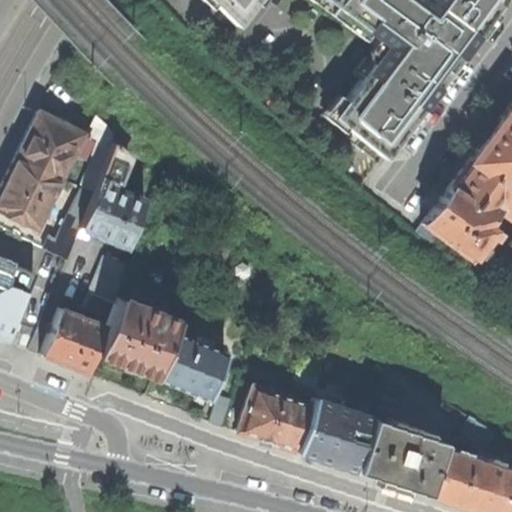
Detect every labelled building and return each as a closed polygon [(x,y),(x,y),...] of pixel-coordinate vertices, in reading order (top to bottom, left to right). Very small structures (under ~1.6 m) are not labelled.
[(208,0),(236,26),(254,0),(324,0),(384,44),(331,116),(382,157),(435,85),(498,0),(208,0)] [(511,98),(503,111),(498,117),(511,127),(511,98)] [(26,133),(16,155),(60,176),(82,131),(38,109),(26,133)] [(89,165),(100,169),(112,140),(116,131),(97,113),(86,132),(97,139),(88,164),(89,165)] [(484,136),(477,145),(501,163),(499,166),(511,175),(511,127),(498,117),(484,136)] [(100,169),(97,179),(114,186),(127,155),(112,140),(100,169)] [(497,207),(511,218),(511,175),(499,166),(501,163),(477,145),(462,167),(431,208),(415,229),(463,263),(469,255),(470,256),(488,233),(492,235),(496,229),(486,221),(497,207)] [(0,186),(0,211),(35,228),(60,176),(16,155),(3,181),(0,186)] [(97,179),(100,169),(89,165),(80,186),(92,191),(97,179)] [(143,173),(139,187),(147,190),(150,180),(143,173)] [(144,197),(114,186),(97,179),(92,191),(78,225),(125,244),(144,197)] [(60,238),(71,243),(78,225),(92,191),(80,186),(60,238)] [(65,256),(71,243),(60,238),(48,233),(43,246),(65,256)] [(205,243),(197,262),(219,270),(226,251),(205,243)] [(0,309),(16,316),(36,270),(0,255),(0,309)] [(90,291),(114,301),(117,294),(126,271),(92,258),(80,287),(90,291)] [(109,315),(114,301),(90,291),(85,305),(109,315)] [(122,363),(152,375),(170,328),(175,317),(117,294),(114,301),(109,315),(105,324),(94,352),(122,363)] [(86,370),(94,352),(105,324),(58,305),(40,352),(64,361),(86,370)] [(0,336),(6,339),(16,316),(0,309),(0,336)] [(178,385),(206,396),(224,350),(170,328),(152,375),(178,385)] [(266,438),(295,448),(310,401),(251,381),(236,428),(266,438)] [(208,419),(221,423),(230,397),(216,393),(208,419)] [(324,457),(352,466),(368,415),(369,412),(313,394),(310,401),(295,448),(324,457)] [(494,428),(469,413),(460,435),(487,446),(494,428)] [(383,476),(401,482),(417,430),(412,428),(412,427),(399,423),(398,425),(368,415),(352,466),(383,476)] [(440,445),(442,438),(417,430),(401,482),(425,490),(440,445)] [(469,504),(493,511),(511,511),(511,467),(440,445),(425,490),(469,504)]
